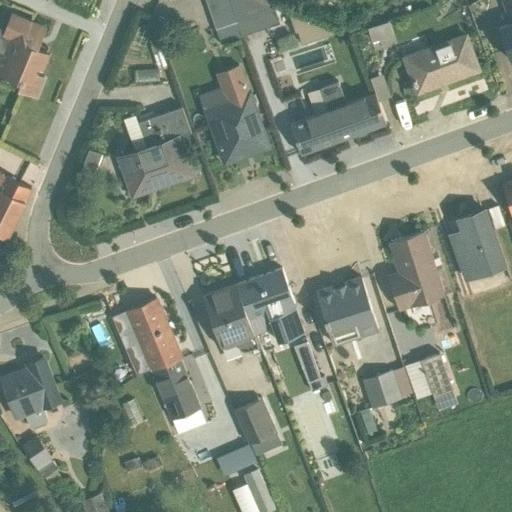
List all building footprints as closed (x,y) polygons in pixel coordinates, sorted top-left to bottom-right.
[(241,37),(227,0),(204,0),(220,45),(241,37)] [(228,0),(241,37),(278,23),(274,11),(267,7),(269,0),(228,0)] [(511,60),(511,0),(501,0),(500,1),(508,22),(497,26),(509,61),(510,61),(511,60)] [(17,90),(35,97),(43,77),(37,74),(38,70),(41,71),(48,54),(37,49),(34,43),(41,26),(10,14),(3,30),(0,28),(0,54),(1,55),(0,57),(0,75),(19,83),(17,90)] [(403,55),(416,92),(477,70),(463,33),(403,55)] [(158,69),(166,66),(158,44),(150,47),(158,69)] [(134,83),(158,81),(157,70),(133,71),(134,83)] [(370,79),(378,101),(390,97),(381,74),(370,79)] [(199,95),(223,163),(268,147),(243,79),(199,95)] [(385,124),(385,123),(373,92),(345,103),(337,81),(319,88),(326,109),(288,123),(299,154),(385,124)] [(190,132),(181,107),(137,123),(134,115),(122,119),(134,153),(118,159),(129,196),(192,174),(179,137),(190,132)] [(100,155),(88,150),(80,170),(92,175),(100,155)] [(0,234),(5,238),(30,189),(0,173),(0,234)] [(511,181),(502,184),(511,216),(511,181)] [(504,225),(497,205),(457,219),(461,231),(450,235),(466,280),(503,267),(490,229),(504,225)] [(443,295),(423,231),(387,242),(396,271),(386,274),(398,311),(443,295)] [(281,268),(235,284),(254,335),(271,329),(276,341),(303,332),(281,268)] [(332,286),(315,292),(333,345),(378,331),(360,277),(343,283),(344,287),(334,290),(332,286)] [(235,284),(202,296),(220,348),(234,343),(240,349),(242,350),(246,351),(258,346),(235,284)] [(179,355),(155,297),(111,317),(118,333),(124,331),(129,341),(121,345),(129,364),(124,367),(130,379),(179,355)] [(307,382),(310,392),(327,386),(323,376),(319,377),(306,341),(293,346),(302,371),(310,368),(314,379),(307,382)] [(403,366),(415,399),(431,393),(436,407),(454,401),(450,389),(463,385),(457,368),(458,367),(451,349),(403,366)] [(181,358),(179,355),(150,370),(169,416),(198,404),(179,358),(181,358)] [(42,359),(26,364),(28,369),(1,378),(15,420),(25,416),(28,425),(32,428),(45,424),(46,420),(43,409),(58,403),(42,359)] [(411,393),(402,367),(392,371),(391,370),(361,380),(371,408),(400,398),(400,397),(411,393)] [(261,398),(233,411),(247,443),(250,442),(255,454),(267,449),(262,437),(276,431),(261,398)] [(142,420),(132,399),(121,404),(131,426),(142,420)] [(376,431),(368,408),(359,412),(366,434),(376,431)] [(35,436),(21,446),(42,478),(44,478),(50,486),(61,479),(55,470),(57,468),(35,436)] [(251,460),(245,445),(219,456),(225,472),(251,460)] [(157,456),(143,463),(149,474),(162,467),(157,456)] [(142,469),(138,457),(123,462),(126,474),(142,469)] [(266,511),(274,509),(256,469),(242,475),(246,483),(231,490),(241,511),(266,511)] [(0,471),(0,485),(3,489),(10,483),(0,471)] [(81,500),(85,511),(106,511),(100,493),(81,500)]
